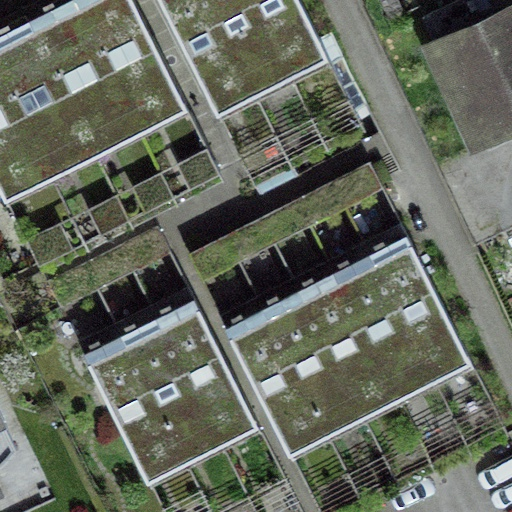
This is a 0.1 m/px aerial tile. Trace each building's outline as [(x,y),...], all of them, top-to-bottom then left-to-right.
[(84,125),(129,102),(75,0),(63,0),(27,19),(84,125)] [(134,0),(75,0),(129,102),(175,77),(134,0)] [(244,74),(206,0),(162,0),(209,92),(244,74)] [(281,56),(252,0),(206,0),(244,74),(281,56)] [(252,0),(281,56),(319,37),(300,0),(252,0)] [(0,71),(40,148),(84,125),(27,19),(0,32),(0,71)] [(281,56),(317,127),(354,108),(319,37),(281,56)] [(511,37),(458,66),(511,167),(511,37)] [(317,127),(281,56),(244,74),(209,92),(259,192),(297,173),(283,144),(317,127)] [(0,168),(40,148),(0,71),(0,168)] [(117,136),(49,172),(83,236),(151,200),(117,136)] [(49,172),(8,194),(1,198),(36,262),(83,236),(49,172)] [(406,231),(369,250),(426,360),(462,343),(406,231)] [(369,250),(332,269),(389,379),(426,360),(369,250)] [(332,269),(297,287),(354,397),(389,379),(332,269)] [(297,287),(263,303),(318,415),(354,397),(297,287)] [(193,298),(156,317),(213,425),(250,405),(193,298)] [(282,434),(318,415),(263,303),(226,324),(282,434)] [(156,317),(120,336),(177,443),(213,425),(156,317)] [(144,460),(177,443),(120,336),(88,353),(144,460)] [(0,469),(24,457),(0,411),(0,469)]
